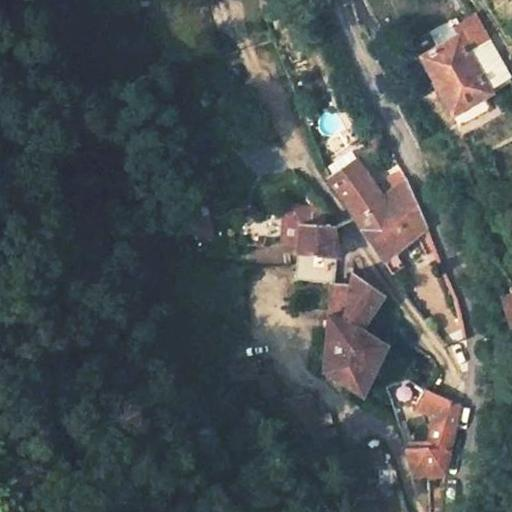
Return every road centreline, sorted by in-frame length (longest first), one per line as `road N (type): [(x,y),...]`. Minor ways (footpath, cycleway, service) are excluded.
road 1 (residential): [(439,222),(467,305),(475,362),(459,511)]
road 2 (residential): [(339,0),(354,47),(423,180)]
